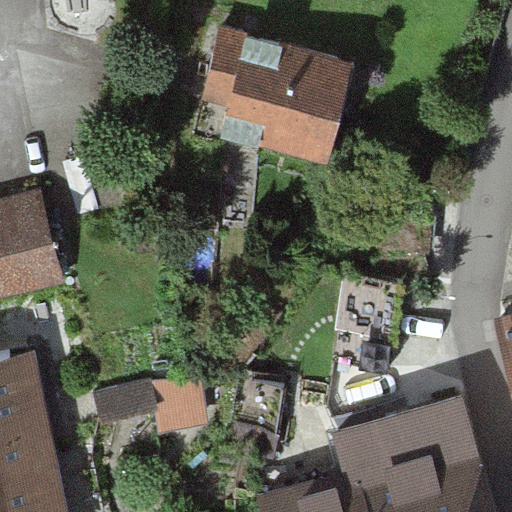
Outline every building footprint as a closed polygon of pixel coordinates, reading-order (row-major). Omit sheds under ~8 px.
[(222,124),(327,150),(353,46),(219,14),(203,80),(231,87),(222,124)] [(0,186),(0,294),(68,280),(46,177),(0,186)] [(511,302),(497,307),(511,362),(511,302)] [(0,511),(71,511),(30,339),(0,345),(0,511)] [(257,491),(263,511),(498,511),(457,381),(333,421),(347,462),(257,491)]
